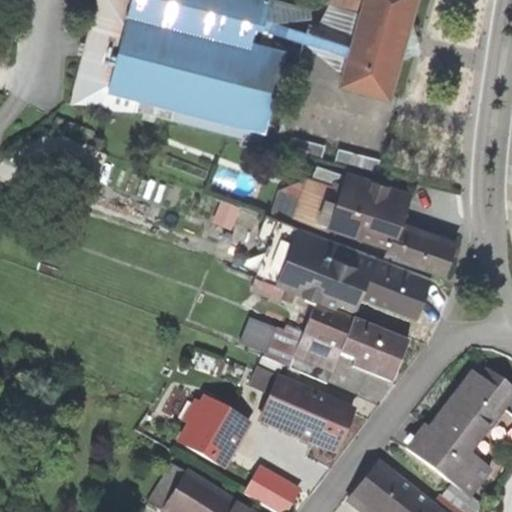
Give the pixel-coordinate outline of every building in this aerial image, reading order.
[(94,0),(69,110),(139,114),(274,148),(310,13),(263,0),(94,0)] [(326,0),(325,5),(359,14),(340,86),(391,100),(418,0),(326,0)] [(56,121),(51,137),(101,156),(105,139),(56,121)] [(39,132),(6,164),(92,195),(107,158),(101,156),(51,137),(39,132)] [(446,278),(458,244),(402,226),(413,194),(346,172),(340,191),(336,202),(324,199),(316,224),(328,228),(327,231),(334,233),(388,251),(385,258),(446,278)] [(336,202),(340,191),(306,180),(304,187),(299,184),(278,193),(270,217),(332,242),(334,233),(327,231),(328,228),(316,224),(324,199),(336,202)] [(417,319),(432,281),(332,242),(270,217),(260,240),(271,245),(257,279),(285,290),(317,303),(352,317),(359,297),(417,319)] [(285,290),(257,279),(252,292),(280,303),(285,290)] [(352,317),(317,303),(304,335),(289,371),(326,388),(338,360),(353,365),(351,372),(391,387),(408,345),(352,322),(352,317)] [(289,371),(304,335),(286,329),(284,335),(249,322),(239,349),(289,371)] [(277,379),(257,370),(248,391),(268,399),(277,379)] [(469,459),(511,402),(511,394),(484,374),(478,382),(467,373),(405,454),(450,489),(469,502),(490,475),(469,459)] [(335,460),(356,414),(310,394),(299,389),(277,379),(268,399),(256,426),(335,460)] [(301,381),(299,389),(310,394),(313,385),(301,381)] [(224,474),(250,428),(202,400),(198,406),(194,404),(181,427),(185,430),(175,447),(224,474)] [(439,511),(432,506),(377,464),(345,506),(352,511),(439,511)] [(146,507),(155,511),(162,511),(184,477),(170,469),(146,507)] [(289,511),(300,493),(258,470),(242,498),(266,511),(289,511)] [(247,511),(186,475),(184,477),(162,511),(247,511)] [(469,502),(450,489),(443,500),(460,511),(479,511),(481,510),(469,502)] [(439,498),(432,506),(439,511),(460,511),(443,500),(439,498)]
